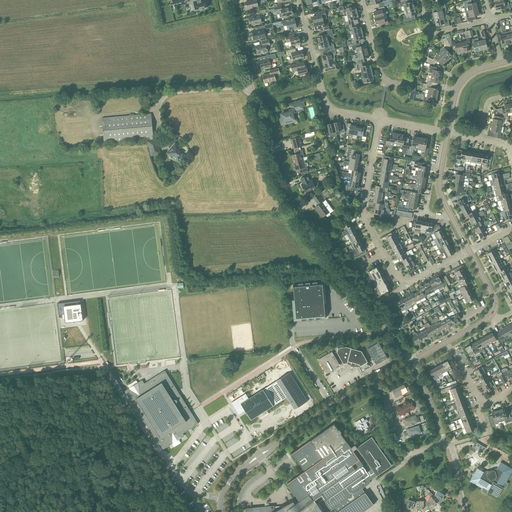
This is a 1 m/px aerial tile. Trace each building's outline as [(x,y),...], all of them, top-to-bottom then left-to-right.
[(191,0),(193,6),(196,6),(197,11),(202,10),(202,8),(208,7),(207,3),(208,3),(207,0),(202,0),(197,1),(197,0),(191,0)] [(255,9),(259,8),(258,5),(262,4),(261,1),(266,0),(259,0),(260,1),(257,2),(257,1),(253,2),(253,1),(245,3),(246,6),(245,7),(246,11),(250,10),(250,9),(254,8),(255,9)] [(406,11),(415,8),(414,2),(408,3),(407,0),(399,2),(401,7),(404,6),(404,8),(405,8),(406,11)] [(465,12),(477,9),(476,3),(472,4),(471,0),(464,2),(465,8),(464,8),(465,12)] [(494,2),(496,8),(502,7),(503,10),(510,8),(508,2),(504,3),(503,0),(494,2)] [(347,9),(347,5),(338,7),(339,11),(343,10),(344,13),(347,12),(348,15),(358,13),(356,6),(347,9)] [(281,6),(274,8),(275,13),(279,12),(279,14),(280,18),(282,17),(286,16),(287,17),(293,15),(291,7),(282,9),(281,6)] [(374,18),(374,19),(384,16),(383,14),(385,11),(384,7),(378,8),(379,11),(374,12),(375,18),(374,18)] [(434,19),(435,20),(444,17),(447,16),(446,10),(445,7),(436,9),(437,12),(433,13),(433,14),(432,15),(433,19),(434,19)] [(415,8),(406,11),(406,14),(405,14),(406,15),(403,16),(404,22),(410,20),(409,16),(417,14),(415,8)] [(477,9),(465,12),(467,22),(476,20),(475,16),(479,15),(477,9)] [(312,17),(314,24),(323,21),(325,21),(324,17),(326,17),(325,11),(316,13),(317,16),(312,17)] [(346,26),(353,24),(352,21),(359,19),(358,13),(348,15),(349,18),(348,18),(349,22),(346,22),(346,26)] [(262,23),(260,15),(255,16),(248,17),(250,22),(251,22),(251,25),(262,23)] [(384,16),(374,19),(376,24),(382,23),(383,26),(388,25),(387,19),(384,20),(384,16)] [(449,23),(447,16),(444,17),(435,20),(436,26),(440,25),(441,28),(449,26),(449,23)] [(295,21),(290,22),(290,19),(277,23),(277,26),(283,25),(283,27),(287,26),(288,30),(297,28),(295,21)] [(323,21),(314,24),(315,30),(320,29),(321,32),(329,30),(328,24),(324,25),(323,21)] [(260,30),(252,31),(253,36),(252,37),(253,40),(259,39),(259,41),(266,40),(266,37),(264,30),(269,29),(268,24),(265,25),(259,27),(260,30)] [(353,35),(362,32),(361,26),(355,27),(354,24),(353,24),(346,26),(347,29),(349,29),(349,31),(352,31),(353,35)] [(317,37),(319,43),(328,41),(327,37),(333,36),(332,29),(322,32),(323,35),(317,37)] [(479,42),(481,50),(487,49),(487,46),(488,45),(486,39),(485,40),(485,39),(488,38),(486,31),(481,32),(483,39),(482,39),(482,41),(479,42)] [(362,32),(353,35),(354,38),(351,39),(352,41),(350,42),(351,45),(359,43),(358,40),(364,39),(362,32)] [(508,44),(506,35),(505,32),(502,33),(503,36),(499,37),(502,45),(502,47),(505,47),(504,45),(508,44)] [(301,44),(299,37),(294,38),(293,35),(286,37),(287,43),(291,42),(292,46),(301,44)] [(461,43),(463,53),(464,52),(465,53),(467,52),(469,51),(468,46),(471,45),(469,38),(468,36),(465,36),(466,39),(467,42),(461,43)] [(450,47),(450,46),(446,39),(446,38),(442,40),(446,47),(442,51),(440,54),(447,61),(450,58),(450,57),(452,56),(447,51),(450,47)] [(450,38),(446,39),(450,46),(452,45),(453,50),(456,50),(457,54),(459,54),(460,54),(462,54),(462,53),(463,53),(461,43),(455,44),(455,42),(451,43),(450,38)] [(481,50),(479,42),(478,38),(471,40),(473,49),(474,49),(475,52),(481,50)] [(263,45),(256,47),(258,54),(264,53),(268,52),(266,46),(270,45),(269,40),(262,42),(263,45)] [(328,51),(335,49),(333,45),(332,43),(329,44),(328,41),(319,43),(320,49),(327,48),(328,51)] [(356,50),(357,54),(367,52),(366,46),(359,47),(358,44),(351,45),(353,51),(356,50)] [(304,58),(302,51),(296,52),(295,49),(287,51),(289,56),(292,56),(293,61),(304,58)] [(323,60),(323,62),(333,60),(334,60),(335,60),(334,56),(335,56),(335,53),(336,53),(335,49),(328,51),(329,54),(323,56),(323,59),(323,60)] [(369,58),(367,52),(357,54),(358,58),(355,59),(356,65),(363,63),(362,59),(366,58),(366,59),(367,59),(367,58),(369,58)] [(266,59),(259,61),(261,69),(271,67),(270,63),(273,62),(272,60),(274,60),(276,59),(275,54),(273,54),(266,56),(266,59)] [(445,64),(447,61),(440,54),(438,56),(437,56),(434,58),(433,60),(428,58),(427,61),(434,65),(437,61),(442,66),(444,64),(445,64)] [(332,67),(333,70),(340,69),(338,62),(335,63),(334,60),(333,60),(323,62),(324,65),(325,65),(326,69),(332,67)] [(291,65),(292,70),(297,68),(299,76),(308,73),(306,66),(300,67),(299,63),(291,65)] [(361,70),(362,74),(372,71),(370,65),(364,66),(363,63),(356,65),(358,71),(361,70)] [(440,71),(440,69),(431,64),(430,67),(429,72),(432,73),(431,76),(441,78),(442,73),(441,72),(440,71)] [(265,83),(275,80),(274,74),(279,72),(278,69),(270,71),(271,74),(263,76),(265,83)] [(362,84),(371,81),(371,78),(374,77),(373,76),(375,76),(373,71),(372,71),(362,74),(360,74),(362,84)] [(426,84),(431,85),(432,82),(439,83),(440,83),(441,78),(431,76),(431,79),(429,78),(427,80),(426,84)] [(439,92),(440,90),(431,88),(432,85),(431,85),(426,84),(424,84),(423,89),(428,90),(428,94),(438,96),(438,93),(439,92)] [(438,96),(428,94),(427,98),(424,97),(423,102),(427,103),(427,101),(429,101),(430,100),(437,102),(438,99),(437,98),(438,96)] [(507,114),(511,112),(511,110),(510,102),(508,102),(508,104),(504,105),(505,109),(502,110),(502,108),(496,110),(503,117),(504,118),(505,118),(504,117),(507,117),(507,114)] [(303,109),(303,108),(305,107),(304,103),(302,103),(301,103),(291,106),(292,109),(289,110),(290,112),(281,114),(282,118),(280,118),(282,125),(297,121),(294,111),(303,109)] [(490,124),(490,125),(492,125),(501,127),(501,121),(504,122),(504,119),(503,117),(496,110),(493,113),(494,114),(493,119),(492,123),(491,123),(491,124),(490,124)] [(151,114),(138,115),(102,118),(104,144),(154,140),(151,114)] [(336,132),(339,131),(340,133),(345,132),(345,130),(342,130),(340,122),(334,124),(336,132)] [(330,133),(327,134),(327,136),(330,136),(330,138),(337,136),(336,132),(334,124),(328,125),(330,133)] [(357,135),(359,127),(351,125),(351,124),(348,124),(345,139),(348,139),(348,136),(353,137),(353,135),(357,135)] [(495,132),(494,137),(500,139),(501,133),(499,133),(501,127),(492,125),(490,125),(490,126),(490,127),(491,127),(491,131),(495,132)] [(367,133),(366,133),(367,127),(364,127),(364,128),(359,127),(357,135),(362,136),(362,137),(366,138),(367,133)] [(387,136),(385,147),(392,148),(393,143),(397,144),(399,134),(392,133),(391,137),(387,136)] [(399,134),(397,144),(400,145),(400,147),(403,148),(402,153),(403,154),(406,154),(408,143),(404,143),(405,135),(399,134)] [(294,149),(296,155),(292,156),(294,160),(301,158),(304,158),(304,157),(302,150),(299,151),(298,148),(303,147),(300,137),(291,139),(293,149),(294,149)] [(412,144),(408,143),(406,154),(412,156),(413,149),(418,150),(420,138),(413,137),(412,144)] [(420,138),(418,150),(422,150),(421,157),(427,158),(429,148),(426,148),(427,139),(420,138)] [(151,152),(159,150),(156,140),(149,142),(151,152)] [(177,150),(176,150),(178,148),(176,146),(175,146),(174,146),(173,146),(167,154),(170,156),(170,157),(172,158),(175,160),(176,160),(179,162),(181,160),(182,161),(183,159),(182,159),(185,156),(178,150),(178,151),(177,150)] [(357,150),(348,149),(346,158),(359,160),(360,154),(357,154),(357,150)] [(458,151),(455,163),(459,164),(460,160),(465,161),(467,152),(462,151),(462,152),(458,151)] [(489,156),(483,155),(481,164),(485,165),(485,167),(490,168),(490,164),(491,164),(492,157),(489,156)] [(394,158),(386,156),(385,159),(383,159),(382,162),(384,162),(383,165),(397,167),(398,165),(392,164),(394,158)] [(308,173),(305,161),(304,161),(304,158),(301,158),(294,160),(296,170),(301,169),(301,171),(299,172),(300,176),(308,173)] [(418,171),(427,173),(428,167),(426,167),(426,164),(415,162),(414,167),(419,168),(418,171)] [(349,166),(348,170),(361,172),(358,171),(359,168),(357,168),(358,166),(349,164),(344,163),(343,165),(349,166)] [(390,175),(391,172),(382,170),(381,176),(395,178),(396,176),(390,175)] [(491,175),(492,180),(501,178),(504,178),(503,175),(500,176),(499,170),(491,172),(491,175)] [(470,174),(463,172),(462,175),(456,174),(455,180),(466,182),(466,178),(470,179),(470,174)] [(359,183),(360,177),(343,174),(343,176),(351,178),(350,181),(359,183)] [(308,176),(301,179),(303,184),(302,185),(305,192),(308,191),(311,190),(311,189),(315,188),(312,180),(311,181),(308,176)] [(465,185),(466,182),(455,180),(454,179),(453,183),(455,183),(454,185),(463,187),(470,188),(471,186),(465,185)] [(354,191),(355,188),(358,188),(359,183),(350,181),(349,184),(348,184),(347,185),(346,189),(347,190),(354,191)] [(388,186),(389,183),(380,181),(379,186),(376,186),(388,188),(393,189),(394,187),(388,186)] [(462,192),(463,187),(454,185),(453,190),(457,191),(456,197),(466,195),(466,193),(462,192)] [(388,188),(376,186),(375,192),(389,194),(390,192),(384,191),(385,188),(388,188)] [(504,194),(504,191),(507,190),(507,191),(511,189),(511,186),(495,191),(496,196),(499,195),(504,194)] [(499,195),(496,196),(498,201),(501,201),(511,198),(511,197),(511,194),(508,196),(507,193),(504,194),(499,195)] [(333,211),(326,201),(324,202),(319,194),(314,198),(319,205),(315,208),(318,212),(322,217),(329,213),(330,214),(333,211)] [(458,201),(457,202),(458,204),(457,204),(459,207),(460,207),(468,203),(465,198),(467,197),(466,195),(456,197),(458,201)] [(397,209),(408,211),(408,208),(416,209),(417,204),(408,202),(406,202),(406,205),(403,205),(403,207),(398,206),(397,209)] [(376,203),(375,209),(384,210),(389,211),(390,209),(384,208),(385,205),(373,203),(376,203)] [(468,203),(460,207),(462,211),(470,207),(474,206),(475,205),(474,203),(469,205),(468,203)] [(470,207),(462,211),(465,216),(476,210),(474,206),(470,207)] [(511,208),(503,211),(505,216),(505,220),(511,218),(511,215),(511,214),(511,211),(511,208)] [(384,212),(384,210),(375,209),(374,214),(376,215),(376,218),(375,218),(384,220),(385,216),(383,215),(384,212)] [(470,217),(471,219),(480,214),(483,213),(482,211),(478,213),(476,210),(465,216),(467,215),(469,218),(470,217)] [(472,225),(473,224),(481,220),(480,217),(484,215),(483,213),(480,214),(471,219),(472,221),(471,222),(472,225)] [(473,224),(476,229),(488,222),(490,222),(489,220),(485,222),(484,219),(481,220),(473,224)] [(420,232),(420,230),(422,222),(422,221),(417,220),(415,227),(413,227),(412,230),(414,231),(420,232)] [(426,231),(425,235),(430,236),(433,232),(439,225),(433,224),(430,223),(431,222),(427,222),(427,223),(426,231)] [(488,222),(476,229),(477,231),(476,231),(477,234),(486,229),(485,227),(489,224),(488,222)] [(344,236),(347,234),(355,231),(356,230),(355,227),(353,228),(352,226),(349,227),(348,225),(342,227),(343,230),(342,231),(344,236)] [(433,232),(436,238),(444,235),(445,234),(443,231),(442,232),(441,230),(439,225),(433,232)] [(486,229),(477,234),(479,234),(481,239),(489,234),(493,232),(492,230),(488,232),(486,229)] [(355,231),(347,234),(350,239),(357,235),(356,233),(357,233),(356,230),(355,231)] [(388,240),(389,243),(391,242),(398,238),(395,233),(397,233),(397,231),(396,230),(388,235),(389,237),(388,237),(389,239),(388,240)] [(444,235),(436,238),(439,243),(446,239),(444,235),(445,234),(444,235)] [(350,239),(352,244),(360,240),(361,240),(359,237),(358,237),(357,235),(350,239)] [(392,245),(393,247),(400,243),(402,242),(401,240),(399,241),(398,238),(391,242),(389,243),(391,246),(392,245)] [(436,245),(439,250),(449,244),(446,239),(439,243),(436,245)] [(351,245),(353,250),(362,245),(361,243),(362,242),(361,240),(360,240),(352,244),(351,245)] [(394,249),(396,252),(403,248),(400,243),(393,247),(394,249)] [(439,250),(441,254),(451,249),(450,247),(449,244),(439,250)] [(365,246),(363,247),(362,245),(353,250),(356,255),(354,255),(356,258),(367,253),(365,250),(366,249),(365,246)] [(397,254),(398,257),(405,253),(403,248),(396,252),(397,254)] [(446,258),(455,253),(452,248),(451,249),(441,254),(442,257),(445,255),(446,258)] [(499,251),(497,252),(496,249),(487,254),(489,259),(500,253),(499,251)] [(399,259),(401,261),(411,256),(408,251),(405,253),(398,257),(399,259)] [(492,264),(501,259),(499,256),(501,255),(500,253),(489,259),(492,264)] [(405,263),(406,265),(413,261),(411,256),(401,261),(401,262),(403,260),(405,263)] [(494,269),(505,263),(504,261),(502,262),(501,259),(492,264),(494,269)] [(407,270),(416,266),(413,261),(406,265),(407,267),(406,267),(407,270)] [(506,269),(506,268),(504,265),(506,265),(505,263),(494,269),(497,273),(499,272),(506,269)] [(368,272),(380,296),(391,290),(378,266),(368,272)] [(455,276),(456,278),(464,274),(463,272),(464,271),(462,266),(454,270),(458,268),(459,271),(454,273),(456,276),(455,276)] [(502,277),(511,271),(511,269),(509,270),(508,267),(506,268),(506,269),(499,272),(502,277)] [(504,282),(511,277),(511,275),(511,274),(511,273),(511,271),(502,277),(504,282)] [(434,279),(438,287),(439,288),(446,284),(445,282),(441,274),(433,278),(434,279)] [(458,280),(460,283),(467,279),(464,274),(456,278),(457,281),(458,280)] [(432,280),(429,282),(433,289),(434,291),(439,288),(438,287),(434,279),(432,280)] [(460,283),(462,287),(469,283),(471,283),(469,280),(468,281),(467,279),(460,283)] [(293,285),(294,300),(292,300),(294,321),(299,321),(325,319),(324,303),(326,303),(325,282),(293,285)] [(433,289),(429,282),(424,284),(429,294),(434,292),(434,291),(433,289)] [(462,287),(459,289),(462,294),(469,290),(468,288),(469,287),(468,284),(471,283),(469,283),(462,287)] [(422,284),(419,286),(421,290),(425,298),(425,297),(429,294),(424,284),(422,285),(422,284)] [(417,292),(416,293),(420,300),(425,298),(421,290),(419,286),(421,289),(418,291),(418,292),(417,292)] [(469,290),(462,294),(464,298),(472,294),(471,292),(469,290)] [(414,294),(412,295),(415,303),(420,300),(416,293),(414,294)] [(474,296),(473,296),(472,294),(464,298),(467,303),(471,301),(472,302),(476,300),(474,296)] [(406,297),(407,298),(412,308),(414,307),(413,306),(416,304),(415,303),(412,295),(409,297),(408,296),(406,297)] [(404,299),(402,300),(407,310),(412,308),(407,298),(404,299)] [(405,311),(407,310),(402,300),(400,301),(400,300),(397,302),(397,303),(395,304),(397,309),(400,307),(402,311),(405,310),(405,311)] [(81,301),(58,304),(59,316),(65,315),(66,323),(83,321),(81,301)] [(448,314),(450,317),(454,325),(456,323),(456,325),(459,323),(458,321),(461,319),(456,309),(452,310),(453,311),(448,314)] [(439,320),(439,321),(445,331),(449,327),(445,320),(444,317),(439,320)] [(445,320),(449,327),(454,325),(450,317),(445,320)] [(435,324),(439,331),(441,330),(441,331),(444,329),(445,331),(439,321),(435,324)] [(423,326),(424,327),(425,329),(429,336),(434,334),(430,326),(428,323),(423,326)] [(430,326),(434,334),(437,332),(439,331),(435,324),(430,326)] [(419,329),(420,331),(425,339),(429,336),(425,329),(424,327),(419,329)] [(506,327),(503,328),(509,338),(511,336),(511,332),(509,327),(507,328),(506,327)] [(497,335),(502,344),(505,342),(504,340),(509,338),(503,328),(501,330),(501,331),(499,332),(500,333),(497,335)] [(416,334),(420,341),(422,340),(425,339),(420,331),(416,334)] [(418,343),(420,341),(416,334),(415,332),(412,334),(413,335),(409,337),(412,343),(414,342),(416,345),(419,344),(418,343)] [(488,336),(492,343),(496,340),(492,333),(488,336)] [(487,345),(492,343),(488,336),(483,338),(487,345)] [(479,341),(484,350),(483,348),(487,345),(483,338),(479,341)] [(480,353),(484,350),(479,341),(474,343),(480,353)] [(379,343),(367,349),(376,365),(388,359),(379,343)] [(470,346),(475,355),(480,353),(474,343),(470,346)] [(475,355),(470,346),(463,350),(464,352),(466,351),(470,357),(474,354),(475,355)] [(346,347),(338,349),(337,353),(344,365),(345,364),(347,364),(347,363),(351,365),(351,366),(355,367),(355,366),(359,367),(361,372),(370,367),(361,352),(346,347)] [(318,360),(325,373),(339,365),(332,352),(318,360)] [(447,361),(443,364),(447,372),(452,370),(448,364),(451,362),(450,360),(447,361)] [(194,393),(207,396),(212,367),(210,367),(211,364),(203,363),(203,365),(205,365),(205,368),(201,367),(201,371),(197,371),(196,377),(199,378),(198,383),(196,383),(194,393)] [(438,366),(442,374),(447,371),(447,372),(443,364),(438,366)] [(477,376),(486,372),(483,367),(481,364),(474,368),(476,371),(474,371),(477,376)] [(438,366),(434,369),(438,376),(442,374),(438,366)] [(511,372),(510,369),(508,370),(507,369),(506,368),(505,368),(504,369),(501,370),(506,380),(509,379),(510,380),(511,378),(511,372)] [(433,379),(438,376),(434,369),(429,372),(433,379)] [(153,389),(133,402),(133,401),(134,403),(133,404),(155,439),(159,436),(160,438),(158,439),(164,448),(183,436),(182,434),(198,424),(198,423),(165,371),(164,371),(143,384),(145,388),(148,386),(149,387),(150,386),(151,388),(152,387),(153,389)] [(481,380),(488,376),(486,372),(477,376),(478,378),(479,378),(481,380)] [(246,394),(231,403),(238,415),(245,411),(247,413),(251,420),(258,416),(267,410),(283,400),(285,399),(287,398),(294,410),(308,401),(290,373),(273,383),(256,394),(249,399),(246,394)] [(481,384),(482,386),(483,385),(491,381),(488,376),(481,380),(482,383),(481,384)] [(492,380),(491,381),(483,385),(482,386),(484,391),(486,390),(487,393),(496,388),(492,380)] [(143,384),(142,382),(126,391),(133,402),(153,389),(152,387),(151,388),(150,386),(149,387),(148,386),(145,388),(143,384)] [(401,383),(390,388),(384,392),(387,397),(390,405),(414,395),(411,388),(408,382),(401,383)] [(418,405),(414,395),(390,405),(395,414),(398,420),(421,412),(418,405)] [(498,411),(501,421),(504,420),(506,423),(511,421),(511,418),(511,417),(510,417),(509,412),(505,413),(504,409),(498,411)] [(497,422),(501,421),(498,411),(492,412),(493,416),(489,417),(492,427),(496,426),(495,424),(498,424),(497,422)] [(422,414),(421,412),(398,420),(398,422),(402,430),(425,423),(422,414)] [(365,420),(363,418),(354,423),(359,432),(368,427),(366,422),(368,421),(367,419),(365,420)] [(428,430),(425,423),(402,430),(405,439),(428,431),(428,430)] [(363,511),(374,505),(373,504),(365,493),(362,489),(369,484),(370,480),(376,476),(377,476),(392,466),(372,437),(357,448),(355,446),(351,448),(341,433),(339,429),(338,430),(335,425),(293,454),(300,463),(305,471),(289,483),(287,484),(290,487),(299,501),(300,501),(295,505),(293,502),(286,506),(274,507),(245,510),(244,510),(246,510),(248,510),(247,511),(363,511)] [(486,448),(475,442),(472,447),(483,453),(486,448)] [(506,482),(511,472),(511,468),(501,462),(497,469),(495,472),(493,470),(488,472),(487,474),(477,469),(470,481),(482,489),(481,491),(487,494),(488,492),(498,498),(503,488),(506,489),(509,484),(506,482)] [(191,482),(194,486),(199,481),(195,477),(191,482)] [(436,492),(434,496),(438,502),(440,504),(444,500),(444,499),(444,498),(443,498),(446,493),(435,487),(433,490),(436,492)] [(426,501),(429,510),(430,510),(430,509),(434,508),(435,507),(435,506),(434,505),(438,502),(434,496),(430,492),(428,495),(424,498),(426,501)] [(417,511),(417,510),(417,502),(409,500),(406,508),(411,510),(411,511),(412,511),(417,511)] [(417,501),(417,502),(417,510),(422,510),(423,511),(424,511),(428,510),(429,510),(426,501),(417,501)]
